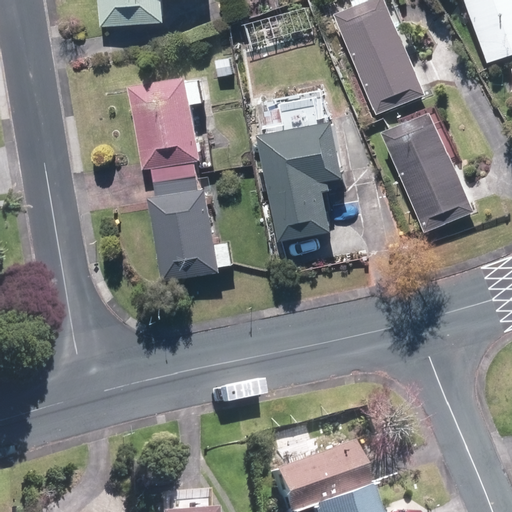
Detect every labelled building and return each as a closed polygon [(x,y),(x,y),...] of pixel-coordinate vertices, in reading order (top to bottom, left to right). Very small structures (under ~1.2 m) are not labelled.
[(105,0),(107,22),(170,17),(168,0),(105,0)] [(392,0),(359,0),(336,10),(380,111),(385,109),(392,124),(387,126),(427,220),(478,198),(439,108),(432,111),(424,92),(431,89),(392,0)] [(511,0),(477,0),(494,55),(511,49),(511,0)] [(196,75),(137,84),(149,162),(157,160),(161,187),(153,188),(166,277),(226,268),(213,184),(208,185),(203,156),(209,155),(196,75)] [(290,127),(266,131),(285,233),(338,224),(329,172),(350,168),(340,118),(325,121),(320,94),(285,100),(290,127)] [(379,511),(352,435),(273,463),(289,511),(310,503),(313,511),(379,511)] [(215,511),(215,501),(158,504),(158,511),(215,511)]
